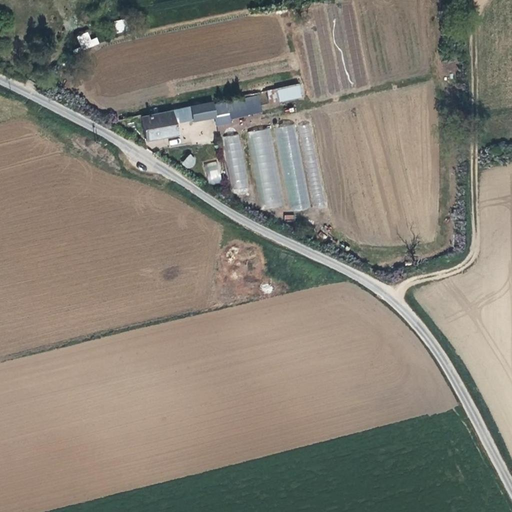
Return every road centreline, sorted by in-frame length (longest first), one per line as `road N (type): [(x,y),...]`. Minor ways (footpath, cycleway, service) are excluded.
road 1 (unclassified): [(0,81),(379,288),(441,354),(511,487)]
road 2 (track): [(393,300),(411,280),(449,273),(474,253),(474,81),(485,39),(509,0)]
